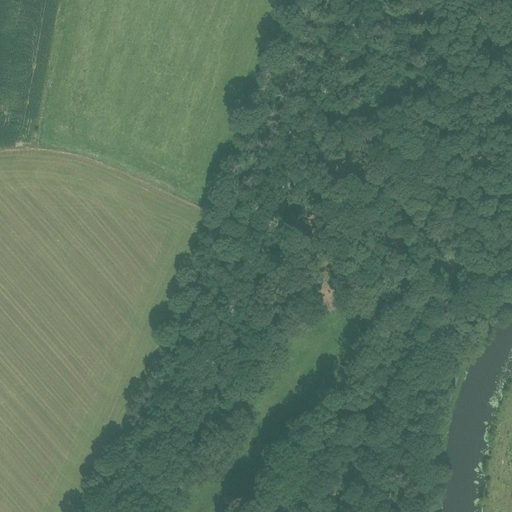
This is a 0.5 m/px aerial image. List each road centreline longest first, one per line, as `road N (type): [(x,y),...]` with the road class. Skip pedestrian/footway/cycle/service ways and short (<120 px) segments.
road 1 (tertiary): [(143,511),(369,0)]
road 2 (track): [(401,511),(394,465),(430,340),(438,264),(422,0)]
